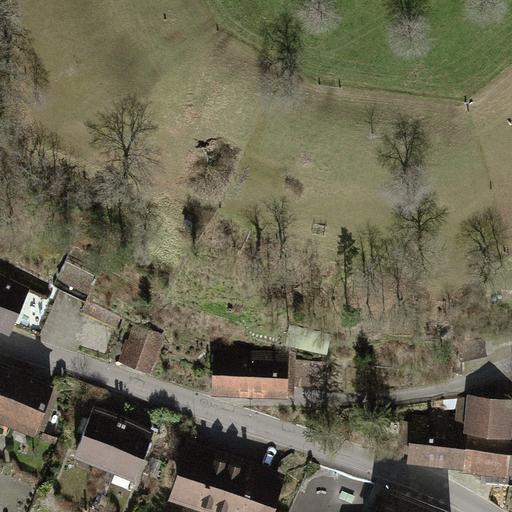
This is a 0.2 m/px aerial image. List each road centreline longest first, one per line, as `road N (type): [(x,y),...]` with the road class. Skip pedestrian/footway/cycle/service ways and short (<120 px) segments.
road 1 (residential): [(511,364),(397,397),(200,406)]
road 2 (residential): [(200,406),(398,471),(484,511)]
road 3 (residential): [(0,338),(200,406)]
